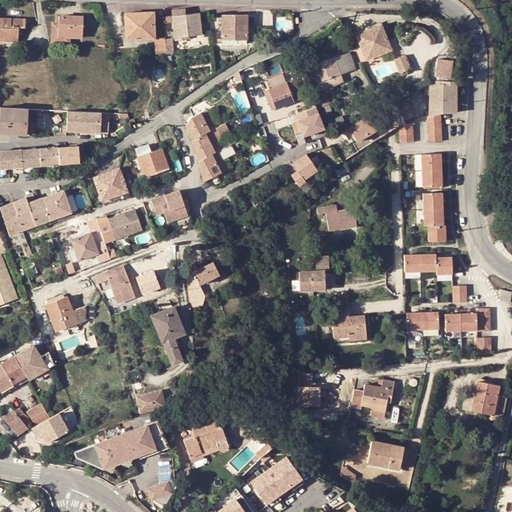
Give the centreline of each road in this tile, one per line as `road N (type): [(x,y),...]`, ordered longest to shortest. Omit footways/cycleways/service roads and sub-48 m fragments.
road 1 (unclassified): [(0,190),(72,178),(224,69),(312,25),(322,1)]
road 2 (tertiary): [(431,0),(465,17),(474,38),(470,148)]
road 3 (track): [(415,437),(432,365),(503,357),(511,338)]
road 4 (track): [(398,281),(394,150)]
